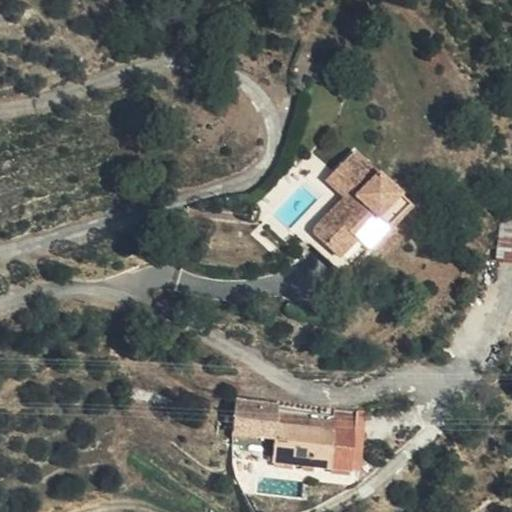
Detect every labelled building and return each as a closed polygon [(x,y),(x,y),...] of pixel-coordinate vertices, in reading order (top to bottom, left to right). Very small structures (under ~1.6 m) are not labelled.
[(324,276),(317,271),(302,289),(331,312),(344,296),(359,306),(398,257),(339,207),(323,227),(346,248),(324,276)] [(333,252),(317,271),(324,276),(346,248),(323,227),(314,237),(333,252)] [(511,231),(508,257),(502,257),(495,298),(511,301),(511,231)] [(231,430),(272,426),(274,422),(236,407),(232,418),(231,430)] [(231,430),(232,418),(223,439),(230,441),(231,430)] [(270,430),(272,426),(231,430),(230,441),(255,451),(257,444),(266,447),(255,478),(308,496),(326,451),(270,430)] [(331,438),(326,451),(308,496),(316,499),(338,442),(331,438)]
